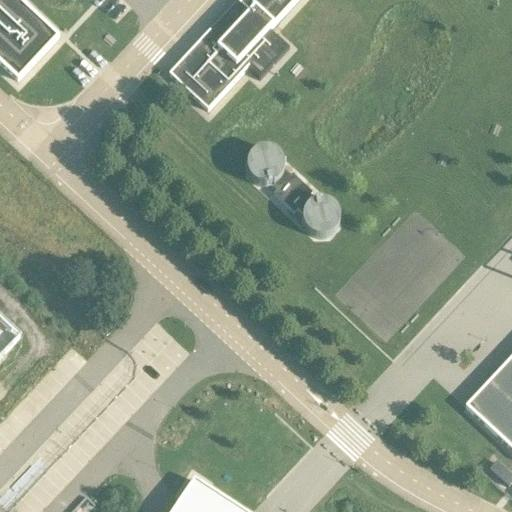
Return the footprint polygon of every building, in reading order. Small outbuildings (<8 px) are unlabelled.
[(0,0),(0,67),(18,84),(58,41),(14,0),(0,0)] [(187,55),(166,78),(205,114),(244,71),(256,82),(285,51),(266,33),(296,0),(237,0),(199,42),(205,48),(194,60),(187,55)] [(251,185),(254,187),(257,188),(260,190),(264,190),(267,190),(270,189),(276,194),(273,198),(293,217),(296,213),(302,219),(302,221),(302,224),(302,227),(303,231),(305,234),(307,236),(309,239),(312,240),(316,242),(319,242),(322,242),(326,241),(329,240),(332,238),(334,236),(336,233),(338,230),(339,226),(339,223),(339,220),(337,216),(336,213),(334,210),(331,208),(330,207),(326,206),(323,205),(320,205),(316,205),(310,199),(312,197),(291,178),(289,180),(283,174),(283,171),(283,168),(282,164),(280,161),(278,159),(275,156),(272,155),(269,153),(266,153),(262,153),(259,154),(256,155),(253,157),(250,159),(248,162),(247,165),(246,169),(246,172),(246,176),(247,179),(249,182),(251,185)] [(0,362),(21,340),(0,320),(0,362)] [(511,362),(505,370),(466,411),(511,454),(511,362)] [(511,479),(496,466),(489,474),(508,490),(511,485),(511,479)] [(235,511),(194,485),(182,504),(176,511),(235,511)]
